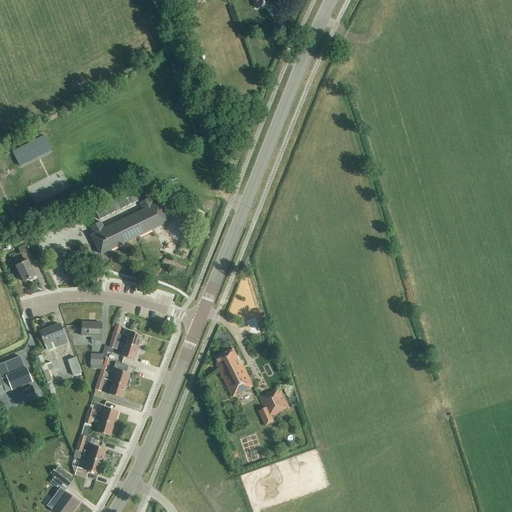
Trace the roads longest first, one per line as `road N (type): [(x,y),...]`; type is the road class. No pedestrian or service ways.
road 1 (primary): [(198,321),(332,0)]
road 2 (primary): [(116,511),(198,321)]
road 3 (residential): [(23,304),(90,294),(198,321)]
